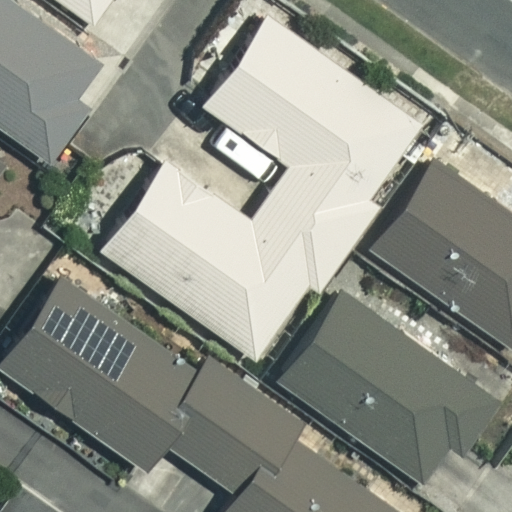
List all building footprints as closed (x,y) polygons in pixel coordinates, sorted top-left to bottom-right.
[(108,56),(27,0),(0,0),(0,113),(45,146),(108,56)] [(125,0),(75,0),(109,23),(125,0)] [(430,114),(272,4),(207,97),(291,156),(253,211),(167,150),(103,241),(263,353),(430,114)] [(0,171),(10,157),(0,149),(0,171)] [(511,202),(436,153),(376,244),(511,333),(511,202)] [(201,364),(63,268),(1,358),(147,459),(165,434),(238,484),(220,511),(221,511),(424,511),(297,423),(304,413),(212,348),(201,364)] [(511,419),(511,401),(346,282),(282,372),(417,469),(451,422),(490,450),(511,419)]
